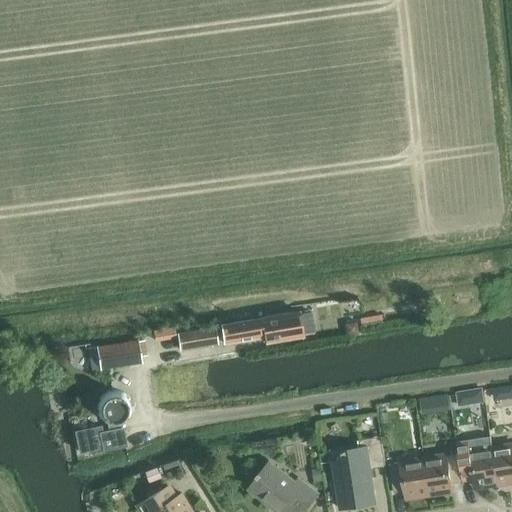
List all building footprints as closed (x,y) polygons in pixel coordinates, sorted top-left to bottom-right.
[(222,325),(225,343),(267,336),(268,343),(303,337),(299,313),(222,325)] [(381,313),(359,316),(360,326),(382,323),(381,313)] [(356,320),(345,322),(347,333),(358,332),(356,320)] [(173,327),(153,330),(155,341),(174,338),(174,333),(173,327)] [(180,332),(182,349),(218,344),(216,327),(180,332)] [(93,335),(77,336),(77,350),(93,349),(93,335)] [(99,345),(102,367),(142,362),(138,339),(99,345)] [(76,431),(80,451),(104,446),(104,448),(126,443),(123,428),(121,428),(120,425),(124,424),(128,421),(129,419),(130,417),(131,415),(132,413),(133,408),(133,406),(132,403),(132,401),(131,399),(130,398),(127,394),(123,391),(119,389),(116,388),(113,388),(111,388),(107,389),(104,391),(102,392),(99,395),(97,397),(96,400),(95,403),(95,406),(96,411),(96,413),(97,415),(98,418),(102,421),(104,423),(107,424),(109,425),(110,429),(102,431),(101,426),(76,431)] [(449,395),(438,396),(440,410),(451,409),(449,395)] [(334,463),(340,509),(376,504),(371,470),(383,468),(386,467),(386,464),(381,437),(359,441),(360,449),(343,452),(344,462),(334,463)] [(511,444),(492,447),(498,484),(511,482),(511,444)] [(492,447),(458,453),(462,483),(474,481),(475,488),(498,484),(492,447)] [(458,453),(424,458),(430,495),(453,491),(452,484),(462,483),(458,453)] [(430,495),(424,458),(390,463),(394,493),(406,491),(407,498),(430,495)] [(250,489),(278,511),(288,511),(292,509),(296,511),(304,511),(318,495),(300,480),(296,485),(270,464),(263,472),(261,471),(258,474),(260,476),(250,489)] [(157,465),(145,470),(149,481),(162,476),(157,465)] [(312,470),(314,482),(324,481),(322,469),(312,470)] [(190,511),(180,494),(174,498),(167,486),(137,503),(141,511),(190,511)]
